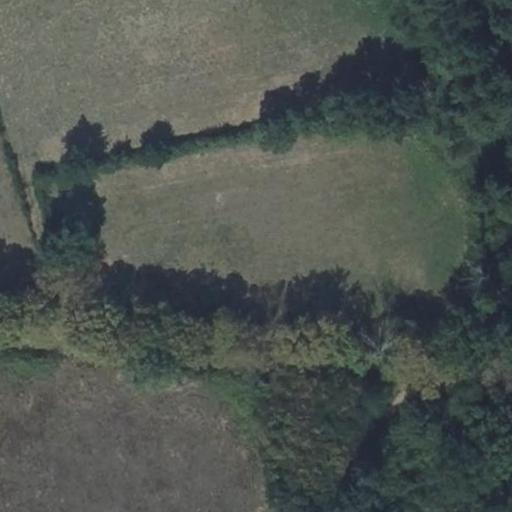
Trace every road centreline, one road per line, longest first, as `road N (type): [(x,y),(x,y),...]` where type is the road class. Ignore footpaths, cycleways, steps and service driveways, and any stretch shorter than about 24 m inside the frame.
road 1 (track): [(0,327),(137,327),(297,352),(511,402)]
road 2 (track): [(419,380),(368,442),(348,511)]
